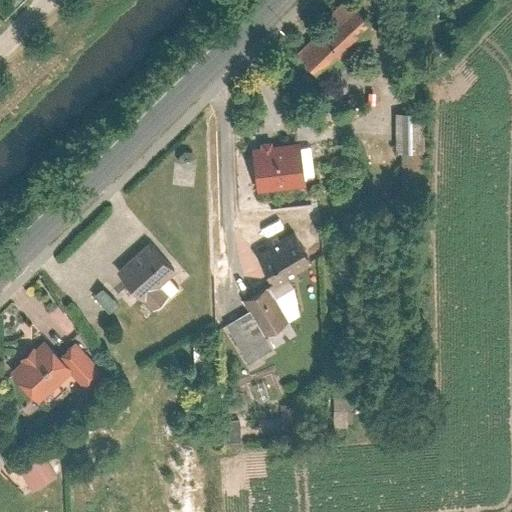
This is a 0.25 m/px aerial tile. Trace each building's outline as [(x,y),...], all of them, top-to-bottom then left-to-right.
[(354,0),(305,46),(331,74),(382,27),(357,0),(354,0)] [(344,102),(351,116),(365,109),(358,95),(344,102)] [(413,150),(413,111),(396,111),(396,150),(413,150)] [(259,143),(263,187),(310,183),(306,139),(259,143)] [(260,250),(279,282),(320,257),(301,226),(260,250)] [(155,238),(122,268),(159,308),(174,294),(164,283),(181,267),(155,238)] [(254,309),(268,332),(292,317),(272,283),(247,298),(254,309)] [(105,286),(95,292),(106,311),(116,305),(105,286)] [(268,332),(254,309),(230,323),(252,360),(276,346),(268,332)] [(15,369),(43,399),(76,368),(64,355),(48,338),(15,369)] [(80,340),(64,355),(76,368),(90,383),(106,368),(80,340)] [(24,469),(36,489),(61,473),(49,454),(24,469)]
